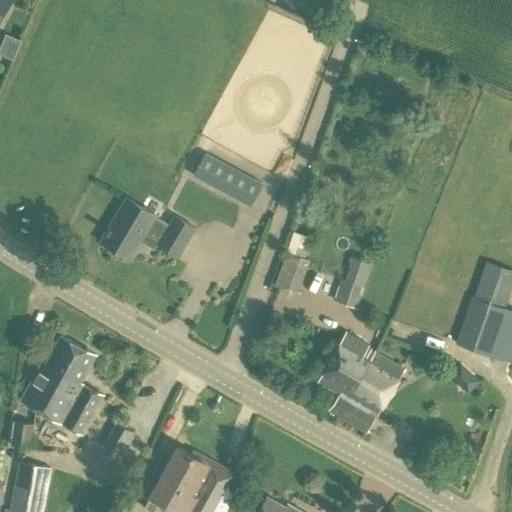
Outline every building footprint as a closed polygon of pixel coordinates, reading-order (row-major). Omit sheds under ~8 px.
[(0,0),(0,14),(2,16),(9,0),(0,0)] [(250,205),(262,182),(205,152),(193,175),(250,205)] [(126,198),(101,241),(107,245),(109,243),(131,256),(144,234),(158,241),(157,243),(178,255),(194,227),(173,215),(168,224),(155,216),(155,215),(126,198)] [(396,221),(399,208),(385,205),(383,219),(396,221)] [(354,256),(346,279),(364,285),(372,263),(354,256)] [(307,266),(284,258),(275,283),(298,291),(307,266)] [(511,308),(505,306),(511,285),(511,268),(486,260),(474,295),(472,295),(456,343),(511,361),(511,358),(511,308)] [(359,383),(378,352),(367,346),(368,344),(347,331),(318,381),(339,393),(329,410),(338,415),(348,397),(350,399),(359,383)] [(41,361),(21,399),(38,409),(81,432),(102,394),(80,382),(96,354),(81,346),(60,335),(45,363),(41,361)] [(348,397),(338,415),(366,432),(404,368),(378,352),(359,383),(350,399),(348,397)] [(461,362),(449,375),(459,384),(470,371),(461,362)] [(31,447),(34,422),(13,420),(10,444),(10,449),(21,450),(21,446),(31,447)] [(124,454),(136,432),(114,421),(103,443),(124,454)] [(247,456),(248,473),(282,471),(280,441),(271,442),(271,431),(243,432),(244,457),(247,456)] [(211,511),(232,476),(177,446),(151,493),(152,494),(144,507),(151,511),(152,511),(160,499),(184,511),(211,511)] [(42,511),(51,467),(19,461),(9,511),(42,511)] [(297,511),(293,511),(269,498),(260,511),(300,511),(298,511),(297,511)]
